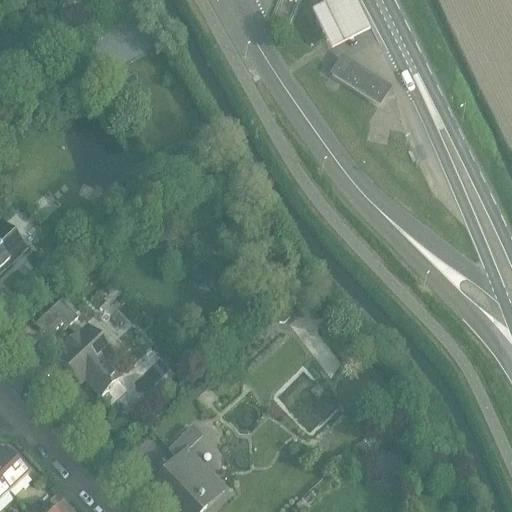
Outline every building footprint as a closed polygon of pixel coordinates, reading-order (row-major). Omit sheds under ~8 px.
[(310,18),(329,58),(351,48),(367,40),(347,0),(346,0),(333,7),(310,18)] [(331,76),(378,106),(388,91),(347,65),(341,73),(335,69),(331,76)] [(0,190),(0,210),(3,214),(16,201),(3,187),(0,190)] [(0,274),(23,252),(0,227),(0,274)] [(34,326),(43,335),(60,319),(68,328),(77,320),(60,302),(34,326)] [(81,335),(55,360),(79,386),(84,382),(99,398),(118,380),(103,364),(111,356),(86,330),(81,335)] [(154,483),(181,511),(203,511),(206,510),(200,503),(201,502),(200,500),(215,485),(186,453),(200,439),(191,430),(168,452),(177,461),(154,483)] [(363,442),(357,447),(363,455),(369,450),(363,442)] [(0,490),(6,497),(26,478),(23,475),(24,473),(9,457),(7,459),(0,451),(0,490)]
